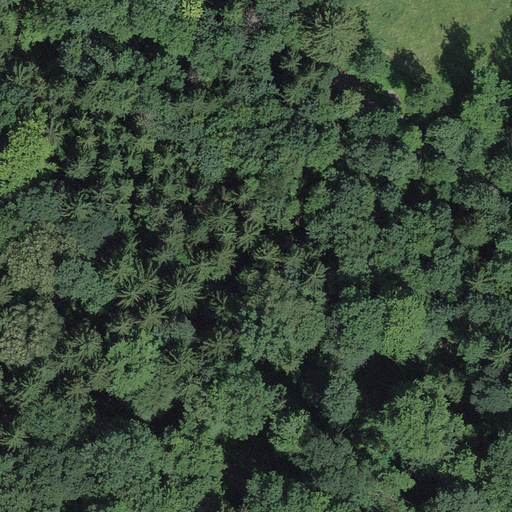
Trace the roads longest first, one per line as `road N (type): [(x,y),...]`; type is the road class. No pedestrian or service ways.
road 1 (track): [(0,218),(109,294),(203,446),(275,511)]
road 2 (track): [(256,0),(511,215)]
road 3 (track): [(0,393),(104,511)]
